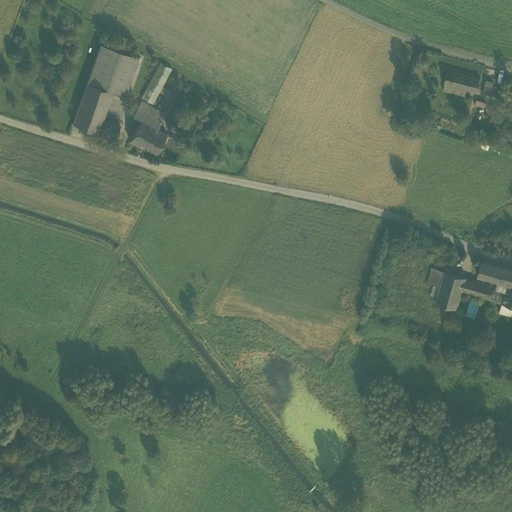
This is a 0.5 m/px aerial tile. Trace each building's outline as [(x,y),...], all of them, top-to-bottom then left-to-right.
[(87,81),(125,95),(138,57),(116,49),(119,42),(103,36),(100,44),(87,81)] [(141,98),(152,104),(172,69),(160,62),(141,98)] [(444,84),(445,84),(466,89),(477,91),(480,78),(447,70),(444,84)] [(483,91),(491,93),(493,85),(494,81),(486,79),(483,91)] [(120,126),(102,120),(112,90),(87,82),(72,123),(98,131),(116,137),(120,126)] [(465,95),(466,89),(445,84),(443,90),(465,95)] [(491,93),(493,93),(505,96),(507,88),(493,85),(491,93)] [(132,115),(135,117),(144,103),(141,101),(132,115)] [(141,120),(157,128),(162,119),(159,117),(162,113),(144,103),(135,117),(141,120)] [(130,140),(155,155),(167,134),(157,128),(141,120),(130,140)] [(511,269),(481,261),(477,275),(497,280),(508,283),(506,289),(505,293),(502,302),(503,302),(511,304),(511,269)] [(435,301),(444,271),(433,267),(424,298),(435,301)] [(456,308),(462,291),(465,278),(466,277),(444,271),(435,301),(456,308)] [(492,285),(465,278),(462,291),(488,298),(491,289),(492,285)] [(496,286),(506,289),(508,283),(497,280),(496,286)] [(505,293),(491,289),(488,298),(502,302),(505,293)] [(511,304),(503,302),(500,311),(511,314),(511,304)]
